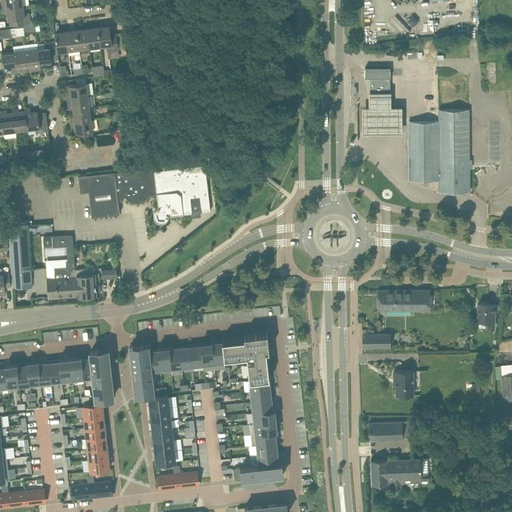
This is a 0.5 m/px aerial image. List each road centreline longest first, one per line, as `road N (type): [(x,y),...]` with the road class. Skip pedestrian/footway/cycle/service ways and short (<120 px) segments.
road 1 (residential): [(293,491),(276,322),(117,340)]
road 2 (secondary): [(327,0),(323,210)]
road 3 (secondary): [(343,209),(337,0)]
road 4 (tertiary): [(309,225),(232,247),(165,295)]
road 5 (residential): [(58,511),(197,492),(218,496)]
road 6 (tertiary): [(165,295),(264,245),(309,245)]
